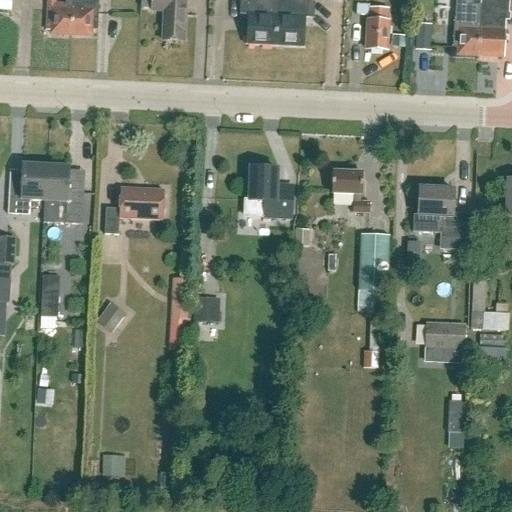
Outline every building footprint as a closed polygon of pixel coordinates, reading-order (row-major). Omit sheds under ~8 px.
[(0,0),(0,9),(8,10),(8,0),(0,0)] [(51,35),(71,37),(72,5),(54,5),(54,0),(47,0),(46,28),(51,28),(51,35)] [(72,0),(72,5),(71,37),(91,37),(91,30),(96,31),(97,31),(98,2),(98,0),(72,0)] [(152,0),(152,12),(164,13),(162,41),(184,42),(185,0),(152,0)] [(262,0),(263,3),(241,2),(240,16),(248,16),(246,46),(274,47),(276,16),(277,16),(277,0),(262,0)] [(276,16),(274,47),(303,49),(305,19),(313,19),(314,4),(292,3),(291,0),(277,0),(277,16),(276,16)] [(478,58),(480,0),(480,6),(472,6),(472,0),(455,0),(454,19),(452,49),(457,49),(457,57),(478,58)] [(480,0),(478,58),(504,59),(506,14),(509,14),(509,0),(480,0)] [(358,7),(357,16),(369,17),(369,11),(370,7),(358,7)] [(367,37),(367,51),(387,52),(388,24),(387,24),(388,12),(369,11),(369,17),(369,22),(368,22),(367,37)] [(416,26),(416,49),(429,50),(430,27),(416,26)] [(393,37),(392,46),(404,47),(405,38),(393,37)] [(44,203),(46,167),(22,166),(21,192),(9,192),(8,216),(29,217),(30,202),(43,203),(44,203)] [(44,203),(43,203),(42,224),(81,226),(83,195),(67,194),(69,169),(46,167),(44,203)] [(245,202),(245,218),(264,219),(291,220),(292,198),(293,188),(276,187),(277,170),(251,169),(249,202),(245,202)] [(369,215),(370,204),(361,203),(363,175),(333,173),(332,195),(354,196),(353,214),(369,215)] [(414,216),(413,233),(441,235),(441,239),(444,239),(444,251),(465,252),(466,240),(468,240),(469,216),(453,215),(454,191),(421,189),(419,216),(414,216)] [(163,223),(164,193),(120,191),(119,211),(105,210),(104,236),(119,237),(119,221),(163,223)] [(307,249),(308,232),(294,231),(294,248),(307,249)] [(386,294),(389,237),(360,236),(357,292),(386,294)] [(0,266),(13,267),(15,240),(0,238),(0,266)] [(328,256),(328,273),(335,273),(336,257),(328,256)] [(188,353),(190,321),(187,321),(190,281),(172,280),(168,352),(188,353)] [(473,282),(471,314),(484,315),(485,283),(473,282)] [(42,290),(41,317),(59,318),(60,291),(42,290)] [(218,324),(219,300),(193,299),(192,324),(218,324)] [(107,309),(96,324),(111,335),(122,320),(107,309)] [(371,324),(370,353),(387,353),(388,325),(371,324)] [(425,324),(424,350),(444,351),(464,352),(465,326),(425,324)] [(472,360),(500,359),(499,336),(471,338),(472,360)] [(364,354),(364,370),(377,370),(378,354),(364,354)] [(443,435),(457,435),(457,402),(443,402),(443,435)] [(50,422),(50,408),(36,408),(36,422),(50,422)] [(103,462),(103,477),(117,478),(117,462),(103,462)]
